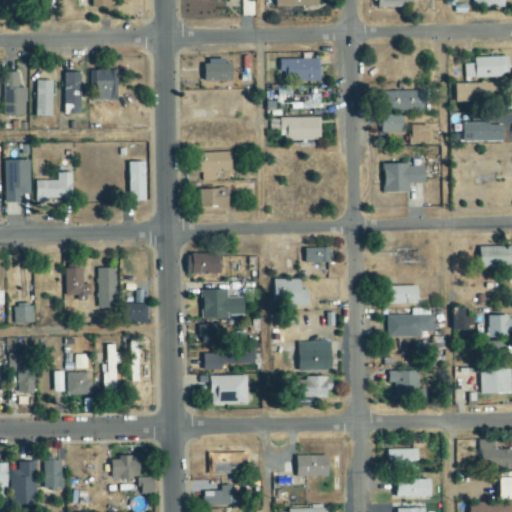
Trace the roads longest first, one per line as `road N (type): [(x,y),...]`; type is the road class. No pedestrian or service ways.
road 1 (residential): [(360,511),(348,0)]
road 2 (residential): [(0,236),(511,225)]
road 3 (residential): [(176,511),(165,0)]
road 4 (residential): [(511,418),(0,428)]
road 5 (residential): [(0,39),(511,29)]
